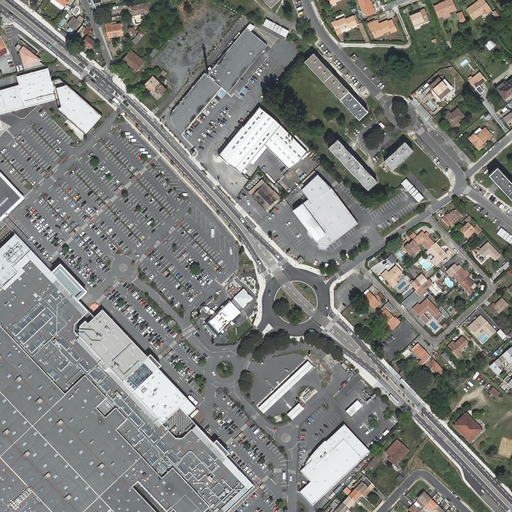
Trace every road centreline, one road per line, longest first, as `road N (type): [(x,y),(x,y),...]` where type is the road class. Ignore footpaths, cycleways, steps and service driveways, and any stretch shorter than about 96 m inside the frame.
road 1 (secondary): [(8,13),(164,148),(228,216),(272,286)]
road 2 (residential): [(425,215),(494,287),(438,340),(429,340),(356,262)]
road 3 (secondary): [(288,273),(103,75)]
road 4 (secondary): [(511,506),(321,322)]
road 5 (residential): [(386,102),(332,46),(306,0)]
road 6 (secondary): [(103,75),(7,0)]
